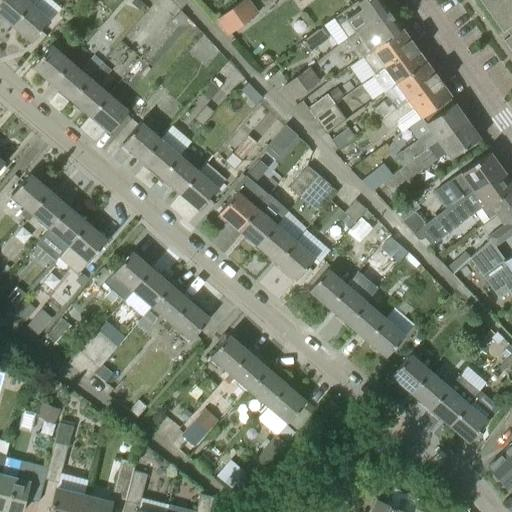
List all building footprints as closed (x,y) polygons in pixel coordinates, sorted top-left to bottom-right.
[(0,0),(0,14),(12,25),(30,5),(24,0),(0,0)] [(143,4),(138,0),(133,0),(131,3),(138,10),(143,4)] [(256,16),(244,0),(243,0),(218,18),(230,34),(256,16)] [(347,35),(369,18),(373,24),(389,13),(379,0),(359,0),(356,2),(361,8),(339,24),(347,35)] [(511,0),(479,0),(502,32),(505,30),(510,36),(504,41),(511,52),(511,0)] [(32,42),(49,22),(30,5),(12,25),(32,42)] [(358,58),(400,28),(389,13),(373,24),(369,18),(347,35),(349,37),(345,40),(358,58)] [(309,53),(332,37),(325,27),(319,31),(318,30),(301,42),(309,53)] [(373,74),(412,46),(407,39),(406,36),(404,33),(402,31),(400,28),(358,58),(360,60),(362,58),(373,74)] [(69,63),(49,46),(32,66),(51,83),(69,63)] [(383,92),(425,63),(424,62),(423,59),(421,56),(419,55),(412,46),(373,74),(374,74),(372,76),(383,92)] [(88,80),(69,63),(51,83),(71,100),(88,80)] [(103,63),(91,78),(98,84),(111,70),(103,63)] [(380,119),(437,80),(431,72),(431,70),(428,66),(426,65),(425,63),(383,92),(388,99),(373,110),(380,119)] [(294,101),(319,82),(308,68),(283,87),(294,101)] [(108,96),(88,80),(71,100),(90,117),(108,96)] [(401,131),(450,98),(448,96),(448,93),(445,90),(443,88),(437,80),(380,119),(381,120),(363,133),(371,144),(397,126),(401,131)] [(211,81),(200,93),(208,99),(219,88),(211,81)] [(240,90),(247,98),(255,91),(248,83),(240,90)] [(337,87),(328,93),(335,102),(344,96),(337,87)] [(312,116),(332,102),(327,95),(307,109),(312,116)] [(128,113),(108,96),(90,117),(110,133),(128,113)] [(401,166),(466,120),(454,104),(450,98),(401,131),(404,136),(411,130),(418,140),(395,157),(401,166)] [(326,135),(346,120),(332,102),(312,116),(326,135)] [(450,159),(479,139),(466,120),(401,166),(402,167),(398,171),(406,182),(445,153),(450,159)] [(298,135),(285,124),(266,145),(279,156),(298,135)] [(142,160),(159,141),(140,125),(122,144),(142,160)] [(339,149),(355,137),(348,128),(332,140),(339,149)] [(242,162),(241,161),(256,144),(248,136),(233,154),(232,153),(224,162),(234,171),(242,162)] [(161,177),(178,157),(159,141),(142,160),(161,177)] [(445,210),(502,170),(490,153),(433,192),(445,210)] [(197,175),(178,157),(161,177),(180,194),(197,175)] [(387,161),(365,176),(373,188),(395,172),(387,161)] [(207,164),(197,175),(180,194),(200,211),(217,192),(216,191),(225,180),(207,164)] [(300,198),(318,176),(307,166),(288,188),(300,198)] [(511,184),(502,170),(445,210),(425,225),(425,224),(412,234),(417,240),(422,241),(424,238),(433,247),(447,233),(471,215),(481,208),(489,219),(511,203),(511,184)] [(30,213),(48,191),(29,174),(11,196),(30,213)] [(311,208),(330,186),(318,176),(300,198),(311,208)] [(239,230),(256,210),(268,196),(245,177),(234,191),(236,193),(219,213),(239,230)] [(30,213),(49,229),(67,207),(48,191),(30,213)] [(497,243),(511,233),(511,203),(489,219),(479,226),(489,240),(493,237),(497,243)] [(60,257),(87,224),(67,207),(49,229),(40,239),(60,257)] [(276,227),(256,210),(239,230),(258,247),(276,227)] [(361,218),(366,223),(372,216),(366,211),(360,217),(361,218)] [(425,224),(414,212),(401,222),(412,234),(425,224)] [(347,216),(342,222),(349,228),(354,223),(347,216)] [(370,226),(366,223),(361,218),(350,230),(359,238),(370,226)] [(88,263),(107,241),(87,224),(60,257),(79,274),(88,263)] [(294,243),(276,227),(258,247),(277,263),(294,243)] [(511,254),(504,260),(494,245),(497,243),(493,237),(489,240),(489,241),(470,258),(469,259),(499,299),(509,292),(511,296),(511,254)] [(313,259),(294,243),(277,263),(296,280),(313,259)] [(143,279),(151,269),(131,252),(113,273),(132,290),(133,290),(143,279)] [(470,258),(466,253),(447,269),(452,275),(470,258)] [(152,307),(171,286),(151,269),(143,279),(133,290),(132,290),(124,301),(143,317),(152,307)] [(346,286),(328,270),(309,290),(328,307),(346,286)] [(88,279),(83,275),(78,279),(75,282),(81,287),(88,279)] [(171,324),(190,302),(171,286),(152,307),(171,324)] [(366,302),(346,286),(328,307),(347,324),(366,302)] [(36,308),(25,298),(11,315),(22,324),(36,308)] [(191,340),(209,318),(190,302),(171,324),(191,340)] [(385,319),(366,302),(347,324),(367,340),(385,319)] [(41,309),(27,326),(38,335),(52,318),(41,309)] [(57,345),(71,327),(60,318),(45,336),(57,345)] [(404,335),(385,319),(367,340),(386,357),(404,335)] [(489,330),(477,319),(464,332),(476,343),(489,330)] [(99,369),(117,348),(97,330),(79,351),(99,369)] [(229,374),(248,352),(228,336),(209,357),(229,374)] [(0,358),(7,360),(10,347),(0,344),(0,358)] [(507,358),(511,352),(511,349),(508,346),(501,353),(507,358)] [(249,390),(267,369),(248,352),(229,374),(249,390)] [(428,372),(410,356),(392,376),(410,392),(428,372)] [(111,373),(103,366),(96,374),(104,381),(111,373)] [(268,406),(286,385),(267,369),(249,390),(268,406)] [(448,389),(447,389),(428,372),(410,392),(430,409),(448,389)] [(478,393),(458,376),(447,389),(448,389),(430,409),(451,427),(476,396),(478,393)] [(288,423),(306,402),(286,385),(268,406),(288,423)] [(494,412),(476,396),(451,427),(469,443),(494,412)] [(137,400),(129,411),(137,418),(146,407),(137,400)] [(60,409),(41,402),(35,417),(54,425),(60,409)] [(180,417),(186,422),(192,414),(186,409),(180,417)] [(209,431),(195,419),(181,436),(194,448),(209,431)] [(59,482),(73,427),(59,423),(48,466),(44,478),(59,482)] [(178,450),(186,441),(181,436),(180,435),(172,444),(178,450)] [(286,446),(276,436),(256,460),(268,470),(286,446)] [(511,488),(511,447),(489,469),(509,491),(511,488)] [(230,459),(225,465),(216,476),(232,490),(244,476),(246,473),(230,459)] [(39,502),(44,478),(48,466),(23,460),(19,480),(1,475),(0,478),(0,509),(9,511),(21,511),(25,499),(39,502)] [(125,502),(133,471),(135,464),(121,460),(112,497),(125,501),(125,502)] [(64,470),(61,479),(88,487),(91,478),(64,470)] [(139,505),(147,475),(133,471),(125,502),(139,505)] [(78,511),(83,495),(56,488),(49,511),(78,511)] [(448,511),(397,490),(392,503),(412,511),(448,511)] [(109,511),(112,503),(83,495),(78,511),(109,511)] [(209,511),(213,498),(200,495),(195,511),(209,511)] [(402,511),(376,501),(370,511),(402,511)]
